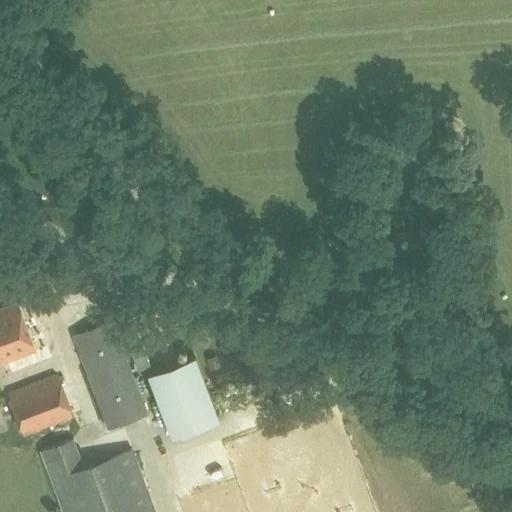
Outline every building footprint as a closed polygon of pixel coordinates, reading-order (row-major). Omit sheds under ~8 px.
[(0,361),(46,344),(28,297),(0,307),(0,361)] [(119,323),(137,369),(152,363),(135,317),(119,323)] [(74,334),(109,427),(147,412),(112,320),(74,334)] [(216,354),(207,357),(212,368),(221,365),(216,354)] [(149,373),(172,435),(218,417),(195,355),(149,373)] [(8,392),(24,433),(73,415),(57,374),(8,392)] [(41,450),(64,511),(156,511),(132,448),(84,466),(73,438),(41,450)] [(332,484),(313,490),(316,500),(335,494),(332,484)]
